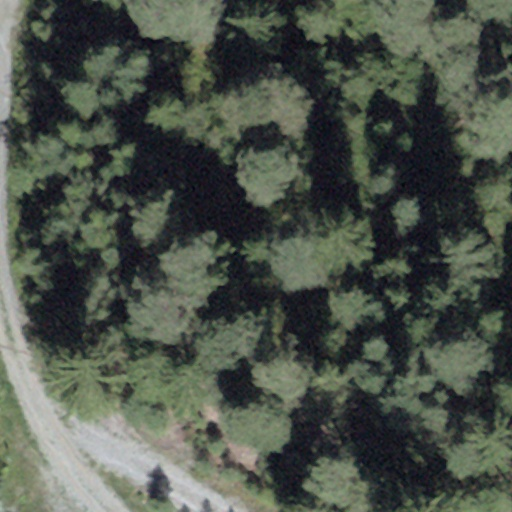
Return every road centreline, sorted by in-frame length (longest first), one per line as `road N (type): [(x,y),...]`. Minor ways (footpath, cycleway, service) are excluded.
road 1 (track): [(21,424),(156,467),(230,511)]
road 2 (track): [(0,364),(33,460),(98,511)]
road 3 (track): [(0,156),(0,290)]
